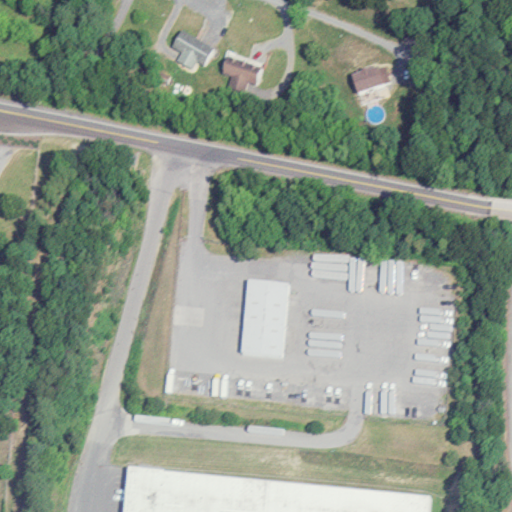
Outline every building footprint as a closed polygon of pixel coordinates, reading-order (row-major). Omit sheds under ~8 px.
[(178,25),(212,47),(215,54),(207,67),(195,60),(187,71),(173,62),(179,53),(166,44),(178,25)] [(221,69),(221,47),(262,66),(262,83),(255,87),(218,69),(221,69)] [(381,86),(375,67),(347,76),(354,95),(381,86)] [(357,90),(382,80),(388,95),(363,106),(357,90)] [(250,283),(243,354),(284,358),(290,286),(250,283)] [(430,511),(126,511),(130,471),(432,500),(430,511)]
